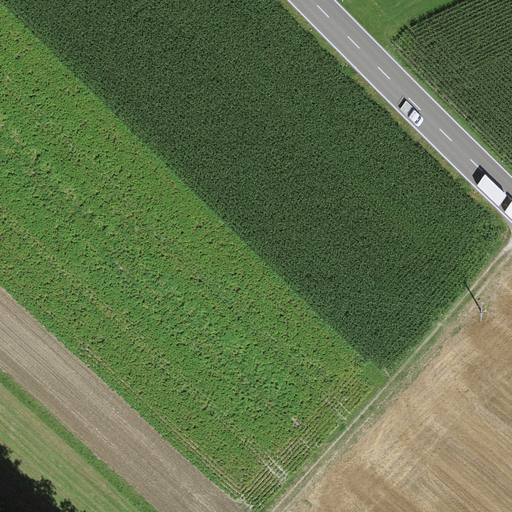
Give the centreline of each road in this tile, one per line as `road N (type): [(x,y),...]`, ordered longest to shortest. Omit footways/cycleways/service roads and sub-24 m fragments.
road 1 (track): [(511,247),(277,511)]
road 2 (primary): [(511,195),(321,0)]
